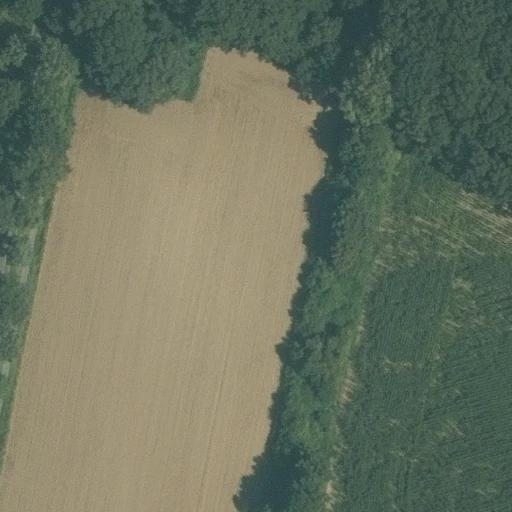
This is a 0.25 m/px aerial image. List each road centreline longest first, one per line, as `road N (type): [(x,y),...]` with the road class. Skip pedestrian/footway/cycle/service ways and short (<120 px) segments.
road 1 (track): [(174,0),(511,186)]
road 2 (secondary): [(0,251),(49,0)]
